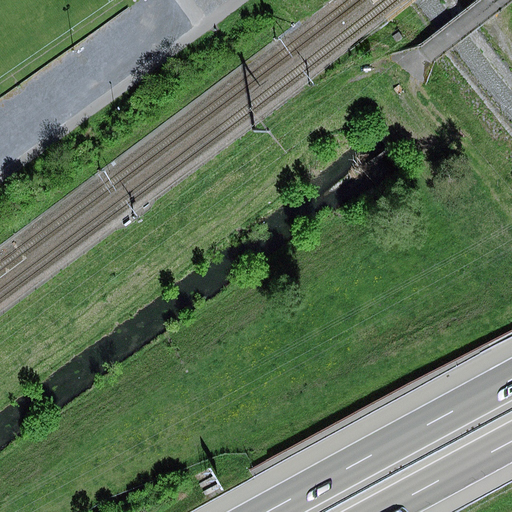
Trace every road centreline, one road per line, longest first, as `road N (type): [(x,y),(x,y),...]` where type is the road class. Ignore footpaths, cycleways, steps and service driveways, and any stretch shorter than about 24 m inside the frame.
road 1 (track): [(511,308),(58,511)]
road 2 (track): [(497,0),(428,52),(416,65),(415,83),(511,208)]
road 3 (motorway): [(511,381),(271,511)]
road 4 (motorway): [(387,511),(511,444)]
